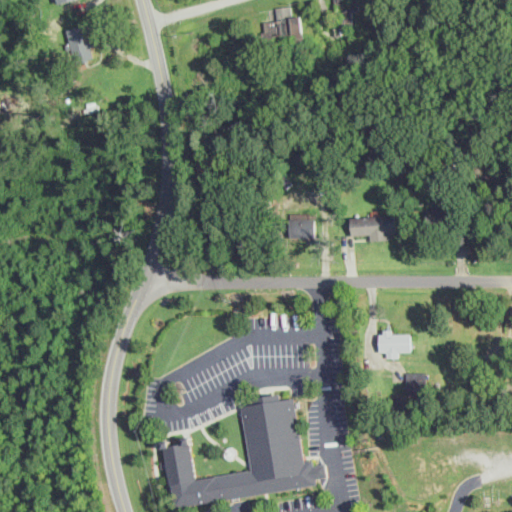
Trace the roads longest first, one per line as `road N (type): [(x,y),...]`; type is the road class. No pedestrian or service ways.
road 1 (secondary): [(127,511),(108,402),(113,362),(163,225),(171,144),(143,0)]
road 2 (residential): [(144,278),(511,274)]
